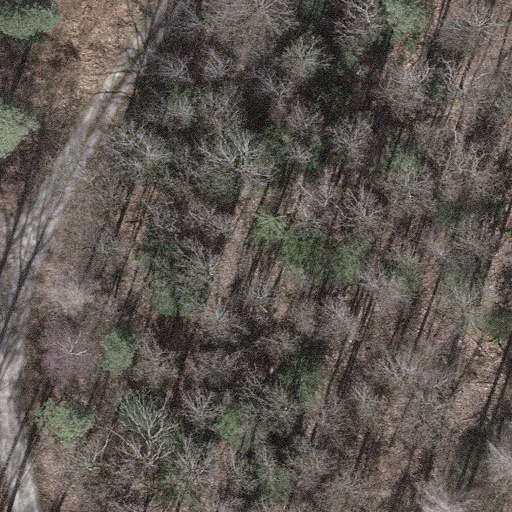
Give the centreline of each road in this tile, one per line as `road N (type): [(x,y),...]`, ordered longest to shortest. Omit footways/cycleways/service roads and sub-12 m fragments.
road 1 (track): [(0,340),(90,124),(185,0)]
road 2 (track): [(27,511),(0,395)]
